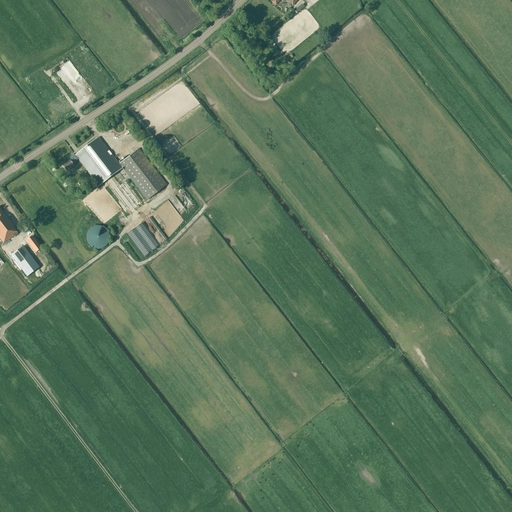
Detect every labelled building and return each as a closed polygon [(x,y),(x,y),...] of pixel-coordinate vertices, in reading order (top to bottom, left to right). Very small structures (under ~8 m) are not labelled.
[(70,59),(69,59),(73,55),(69,52),(62,59),(66,63),(70,59)] [(66,68),(80,90),(88,85),(80,71),(76,73),(75,73),(72,74),(69,68),(73,66),(71,63),(68,65),(69,66),(66,68)] [(113,136),(118,132),(118,133),(127,128),(123,121),(109,129),(113,136)] [(139,149),(123,160),(119,164),(98,137),(75,155),(76,157),(71,161),(70,160),(62,166),(66,172),(74,166),(73,165),(79,161),(99,187),(102,184),(127,215),(166,185),(139,149)] [(160,205),(165,211),(170,207),(166,201),(160,205)] [(0,238),(3,243),(13,236),(14,237),(18,234),(13,228),(14,227),(6,215),(5,216),(0,208),(0,238)] [(156,244),(165,238),(156,224),(156,223),(150,215),(144,218),(146,225),(143,221),(139,222),(135,225),(135,226),(150,248),(156,246),(156,244)] [(109,235),(108,233),(107,231),(106,229),(104,228),(102,226),(100,226),(98,226),(95,226),(93,226),(91,228),(89,229),(88,231),(87,233),(86,235),(86,237),(86,240),(87,242),(88,244),(89,246),(91,247),(93,248),(95,249),(98,249),(100,249),(102,248),(104,247),(106,246),(107,244),(108,242),(109,240),(109,237),(109,235)] [(30,233),(25,237),(34,249),(40,245),(30,233)] [(10,255),(27,277),(39,267),(23,246),(10,255)]
